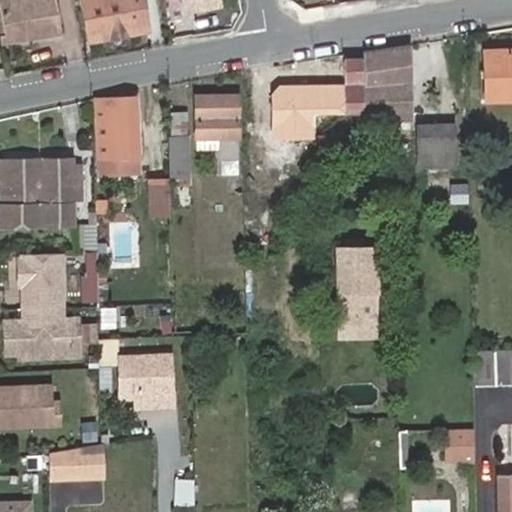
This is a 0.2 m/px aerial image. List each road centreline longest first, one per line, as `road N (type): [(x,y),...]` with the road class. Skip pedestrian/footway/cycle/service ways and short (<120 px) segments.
road 1 (residential): [(0,101),(269,44)]
road 2 (residential): [(269,44),(511,3)]
